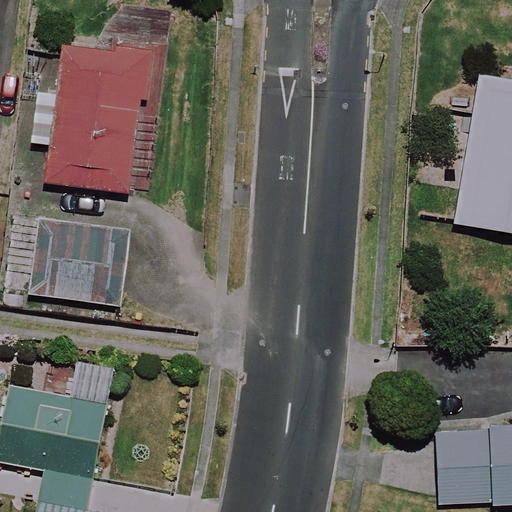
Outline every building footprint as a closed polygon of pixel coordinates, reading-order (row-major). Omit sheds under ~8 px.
[(126,196),(146,60),(63,47),(43,183),(126,196)] [(511,84),(473,78),(451,227),(511,235),(511,84)] [(128,236),(37,226),(28,298),(120,309),(128,236)] [(32,511),(97,511),(90,511),(104,402),(5,390),(0,430),(0,466),(38,472),(32,511)] [(511,426),(480,427),(429,428),(430,506),(511,504),(511,426)]
